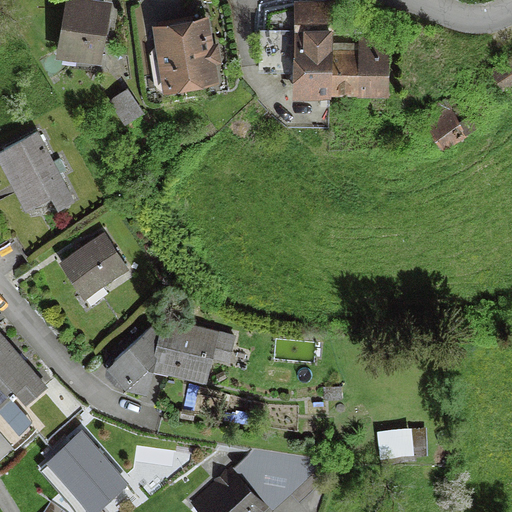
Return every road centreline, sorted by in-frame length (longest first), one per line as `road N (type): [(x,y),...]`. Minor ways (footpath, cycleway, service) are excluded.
road 1 (residential): [(0,294),(76,379),(114,406),(157,421)]
road 2 (residential): [(392,0),(443,18),(511,11)]
